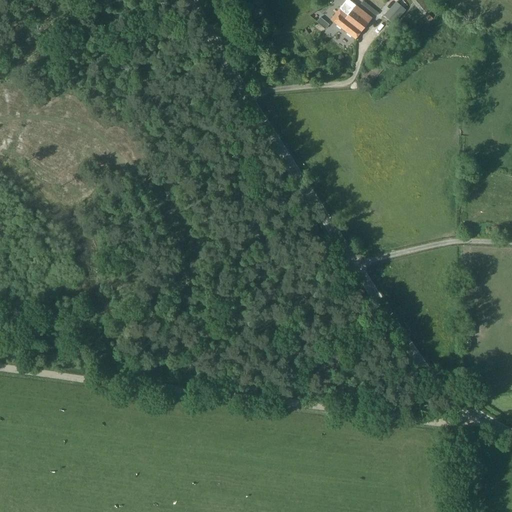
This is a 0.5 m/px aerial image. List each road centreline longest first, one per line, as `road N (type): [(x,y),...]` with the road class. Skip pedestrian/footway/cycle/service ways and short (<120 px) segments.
road 1 (unclassified): [(511,434),(476,413),(407,339),(257,113),(196,0)]
road 2 (track): [(476,413),(0,368)]
